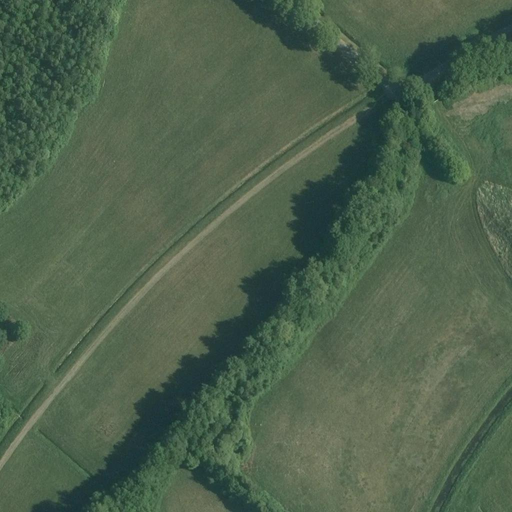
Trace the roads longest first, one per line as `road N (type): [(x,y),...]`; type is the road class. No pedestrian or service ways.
road 1 (unclassified): [(391,89),(284,0)]
road 2 (unclassified): [(391,89),(409,89),(511,29)]
